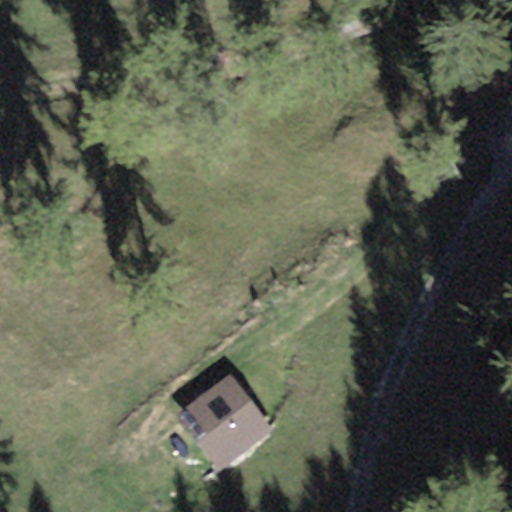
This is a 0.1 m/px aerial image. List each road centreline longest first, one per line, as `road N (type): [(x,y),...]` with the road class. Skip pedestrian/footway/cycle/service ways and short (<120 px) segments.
road 1 (track): [(406,0),(304,41),(228,60),(0,90)]
road 2 (track): [(511,165),(402,335),(371,421),(352,511)]
